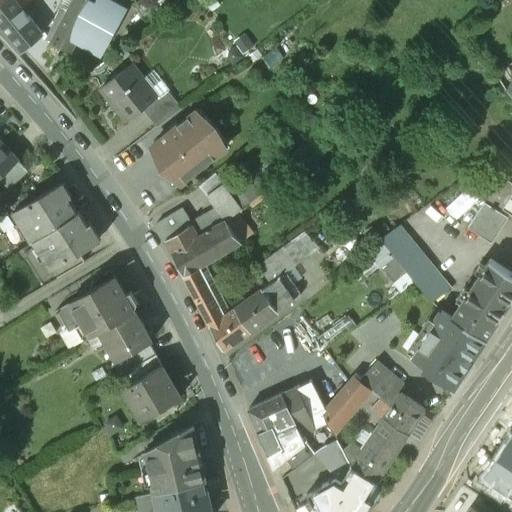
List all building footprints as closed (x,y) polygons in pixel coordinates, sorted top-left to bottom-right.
[(12,0),(5,0),(0,4),(0,28),(21,54),(41,36),(12,0)] [(44,0),(22,0),(36,13),(46,1),(44,0)] [(85,0),(77,0),(52,44),(68,54),(75,42),(101,57),(127,13),(104,0),(97,0),(94,5),(85,0)] [(132,66),(100,92),(125,124),(157,98),(132,66)] [(196,112),(152,146),(182,184),(226,150),(216,137),(221,133),(211,120),(206,125),(196,112)] [(0,177),(16,163),(0,146),(0,177)] [(503,206),(511,192),(511,182),(504,177),(487,202),(486,201),(470,226),(494,242),(510,217),(506,215),(509,210),(503,206)] [(208,197),(217,209),(225,221),(264,190),(255,179),(231,198),(222,186),(208,197)] [(39,197),(13,213),(30,242),(33,240),(75,215),(58,186),(39,197)] [(33,187),(7,202),(13,213),(39,197),(33,187)] [(511,192),(503,206),(509,210),(511,211),(511,192)] [(191,226),(192,225),(212,261),(241,243),(225,221),(217,209),(190,224),(191,226)] [(162,235),(180,226),(190,221),(184,210),(156,224),(162,235)] [(75,215),(33,240),(51,269),(78,253),(96,243),(78,214),(75,215)] [(165,240),(185,277),(205,265),(212,261),(192,225),(191,226),(183,230),(165,240)] [(432,302),(451,288),(399,225),(380,239),(432,302)] [(162,235),(165,240),(183,230),(180,226),(162,235)] [(308,258),(290,242),(272,255),(286,274),(308,258)] [(78,253),(51,269),(56,279),(84,262),(78,253)] [(286,274),(272,255),(257,266),(270,284),(235,309),(251,331),(301,295),(286,274)] [(485,340),(511,297),(511,273),(490,259),(451,317),(485,340)] [(251,331),(235,309),(230,313),(205,265),(185,277),(197,301),(213,293),(219,305),(203,313),(223,351),(251,331)] [(81,323),(88,337),(99,331),(133,311),(114,277),(56,310),(68,331),(81,323)] [(197,301),(203,313),(219,305),(213,293),(197,301)] [(133,311),(99,331),(116,361),(151,342),(133,311)] [(485,340),(451,317),(441,311),(412,355),(427,365),(425,368),(454,387),(485,340)] [(404,387),(376,362),(360,379),(355,373),(325,408),(323,413),(329,424),(332,423),(336,431),(369,389),(381,399),(373,406),(382,416),(399,392),(404,387)] [(161,365),(122,387),(132,405),(137,402),(145,416),(179,397),(161,365)] [(282,394),(301,433),(315,427),(309,416),(322,410),(308,382),(282,394)] [(399,392),(382,416),(408,433),(420,440),(435,417),(399,392)] [(307,441),(301,433),(282,394),(248,410),(273,466),(285,457),(307,441)] [(408,433),(382,416),(350,465),(351,466),(377,482),(408,433)] [(192,427),(145,451),(154,492),(204,481),(192,427)] [(511,495),(511,435),(483,477),(511,495)] [(307,441),(285,457),(293,469),(314,453),(307,441)] [(365,511),(372,501),(367,498),(377,482),(351,466),(341,481),(336,477),(307,494),(316,511),(365,511)] [(154,492),(136,496),(139,511),(152,511),(159,511),(211,511),(204,481),(154,492)]
